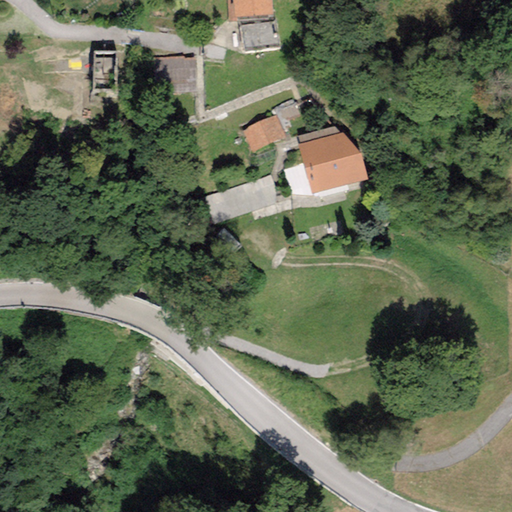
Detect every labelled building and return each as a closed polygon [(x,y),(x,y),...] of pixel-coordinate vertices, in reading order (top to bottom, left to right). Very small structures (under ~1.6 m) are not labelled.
[(271,0),(225,0),(227,21),(273,19),(271,0)] [(276,23),(239,27),(241,51),(278,48),(276,23)] [(184,56),(144,58),(146,95),(196,92),(194,58),(184,59),(184,56)] [(277,115),(241,129),(250,153),(286,139),(277,115)] [(298,136),(300,144),(339,134),(337,126),(298,136)] [(300,144),(298,145),(312,196),(367,181),(353,130),(339,134),(300,144)] [(339,208),(278,209),(277,186),(207,188),(208,218),(318,215),(318,219),(340,218),(339,208)]
